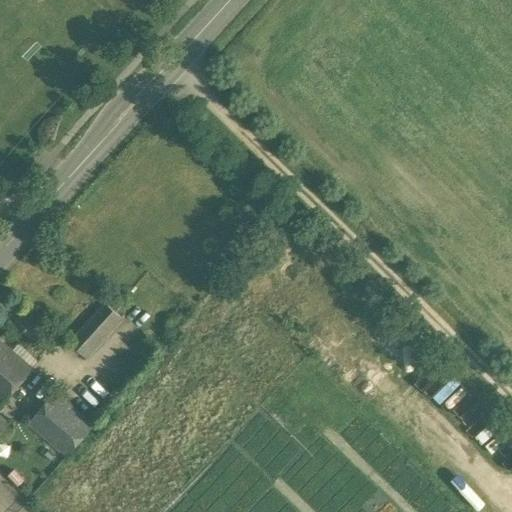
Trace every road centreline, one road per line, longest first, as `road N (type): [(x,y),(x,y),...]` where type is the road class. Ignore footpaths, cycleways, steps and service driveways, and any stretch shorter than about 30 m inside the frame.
road 1 (track): [(173,57),(511,395)]
road 2 (secondary): [(226,0),(0,248)]
